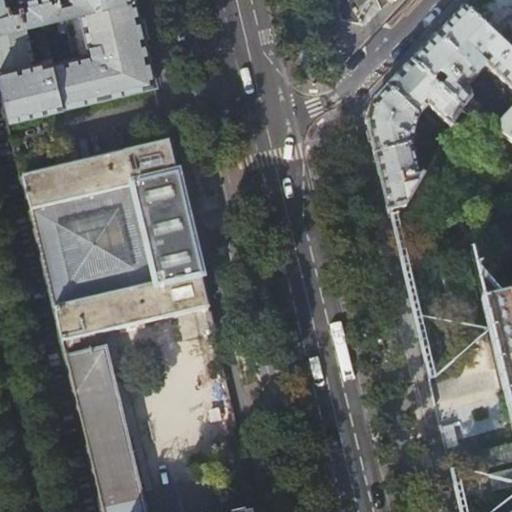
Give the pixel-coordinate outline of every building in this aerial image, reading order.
[(142,29),(134,0),(120,0),(0,29),(0,82),(9,120),(155,85),(142,29)] [(16,0),(12,1),(11,0),(0,0),(0,29),(120,0),(16,0)] [(511,54),(462,9),(429,44),(411,63),(462,111),(511,142),(511,54)] [(406,68),(387,89),(417,117),(429,106),(452,128),(462,111),(411,63),(406,68)] [(412,147),(417,117),(387,89),(370,107),(364,113),(374,156),(412,147)] [(23,177),(103,511),(145,511),(106,348),(105,348),(101,333),(208,309),(201,277),(202,277),(190,225),(178,174),(176,174),(168,141),(23,177)] [(421,183),(412,147),(374,156),(388,213),(406,207),(421,183)] [(511,292),(482,300),(510,415),(511,423),(511,292)] [(439,428),(443,445),(455,442),(451,425),(439,428)]
